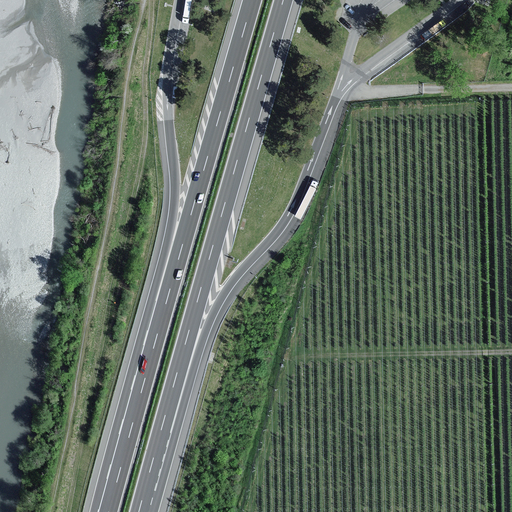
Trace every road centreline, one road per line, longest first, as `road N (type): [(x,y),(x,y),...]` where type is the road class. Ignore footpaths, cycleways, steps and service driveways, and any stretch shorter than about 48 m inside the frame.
road 1 (motorway): [(157,442),(284,0)]
road 2 (motorway): [(157,442),(175,429),(223,295),(291,209),(338,90)]
road 3 (motorway): [(252,0),(150,357)]
road 4 (motorway): [(167,76),(174,195),(147,319),(150,357)]
road 5 (track): [(511,87),(338,90)]
road 6 (motorway): [(150,357),(109,511)]
